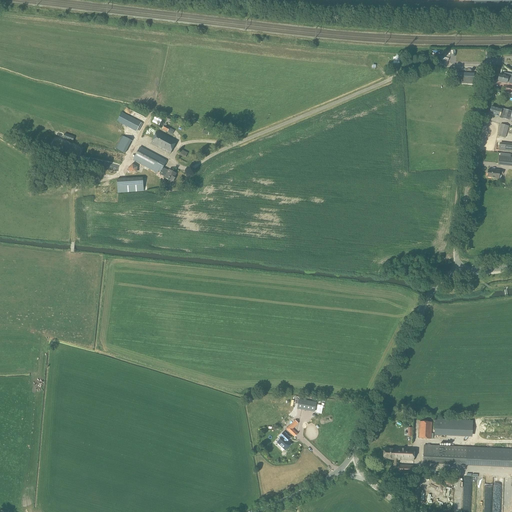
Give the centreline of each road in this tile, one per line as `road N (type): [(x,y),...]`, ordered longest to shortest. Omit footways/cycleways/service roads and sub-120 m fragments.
road 1 (unclassified): [(208,162),(422,69),(488,69)]
road 2 (tertiary): [(355,451),(431,291),(458,270)]
road 3 (unclassified): [(458,270),(488,69)]
